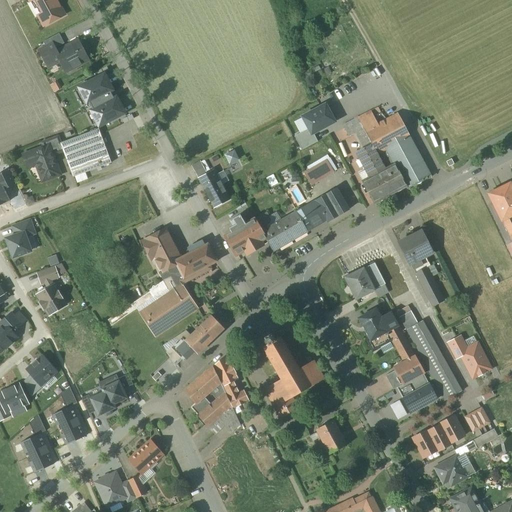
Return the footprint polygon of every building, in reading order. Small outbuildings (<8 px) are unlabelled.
[(35,0),(38,5),(37,8),(40,15),(38,16),(44,26),(64,15),(55,0),(35,0)] [(59,34),(43,42),(46,47),(52,44),(55,49),(64,44),(59,34)] [(61,61),(60,61),(64,68),(78,61),(80,64),(87,60),(77,41),(70,44),(71,46),(57,54),(61,61)] [(61,61),(57,54),(55,49),(52,44),(46,47),(39,51),(48,67),(60,61),(61,61)] [(104,74),(79,87),(87,103),(89,102),(110,91),(112,90),(104,74)] [(114,99),(110,91),(89,102),(93,110),(114,99)] [(93,110),(91,110),(99,126),(124,113),(116,97),(114,99),(93,110)] [(298,119),(309,139),(333,126),(322,106),(298,119)] [(370,111),(358,118),(364,130),(365,132),(378,125),(370,111)] [(378,125),(365,132),(372,145),(372,146),(405,129),(398,114),(378,125)] [(358,118),(349,123),(355,134),(364,130),(358,118)] [(349,123),(336,129),(342,141),(355,134),(349,123)] [(405,129),(372,146),(377,155),(376,156),(384,171),(395,165),(406,186),(405,187),(407,190),(431,177),(405,129)] [(98,130),(61,144),(63,152),(73,178),(111,164),(98,130)] [(58,137),(42,143),(44,149),(49,147),(52,156),(63,152),(61,144),(60,144),(58,137)] [(372,145),(357,154),(370,178),(384,171),(376,156),(377,155),(372,146),(372,145)] [(44,149),(25,156),(28,164),(36,162),(43,181),(59,175),(52,156),(49,147),(44,149)] [(326,161),(304,174),(311,186),(333,173),(326,161)] [(370,178),(362,182),(373,204),(405,187),(406,186),(395,165),(384,171),(370,178)] [(213,171),(198,179),(204,191),(220,182),(213,171)] [(275,179),(268,182),(271,188),(278,184),(275,179)] [(220,182),(204,191),(214,209),(229,201),(220,182)] [(510,184),(488,195),(502,222),(511,216),(511,187),(510,184)] [(325,196),(317,201),(316,201),(316,202),(296,213),(307,232),(311,230),(312,229),(315,228),(317,227),(320,225),(322,224),(321,224),(327,220),(327,221),(328,222),(329,222),(332,220),(334,219),(337,217),(339,216),(342,214),(344,213),(347,211),(348,211),(348,209),(347,209),(337,191),(336,189),(335,190),(327,195),(325,196)] [(267,213),(254,220),(262,233),(269,229),(267,227),(270,225),(271,221),(267,213)] [(269,229),(262,233),(267,241),(273,252),(307,232),(296,213),(269,229)] [(511,216),(502,221),(511,240),(511,216)] [(254,220),(225,237),(236,256),(254,245),(256,248),(267,241),(262,233),(254,220)] [(13,227),(16,236),(24,233),(25,237),(34,234),(30,221),(13,227)] [(180,259),(166,230),(143,242),(149,254),(151,253),(166,280),(180,273),(175,262),(180,259)] [(421,232),(398,243),(409,265),(410,265),(426,257),(433,254),(421,232)] [(16,236),(6,239),(13,258),(30,251),(25,237),(24,233),(16,236)] [(180,259),(175,262),(180,273),(182,276),(185,283),(211,270),(209,266),(217,262),(208,245),(180,259)] [(392,255),(374,264),(385,285),(392,300),(410,292),(392,255)] [(426,257),(410,265),(415,274),(427,268),(430,267),(426,257)] [(385,285),(374,264),(363,269),(374,290),(385,285)] [(55,266),(37,273),(41,284),(59,278),(55,266)] [(427,268),(415,274),(424,290),(435,284),(427,268)] [(363,269),(345,278),(356,300),(374,291),(374,290),(363,269)] [(166,280),(163,282),(149,291),(150,292),(108,321),(112,327),(154,298),(154,299),(168,290),(178,278),(182,276),(180,273),(166,280)] [(197,309),(178,278),(168,290),(169,293),(140,313),(155,337),(197,309)] [(435,284),(424,290),(432,307),(444,301),(435,284)] [(49,315),(66,305),(54,285),(37,295),(49,315)] [(375,310),(359,319),(370,338),(371,341),(387,332),(387,331),(388,330),(397,326),(391,314),(380,320),(375,310)] [(418,324),(411,312),(404,315),(399,318),(406,331),(418,324)] [(0,325),(1,327),(5,324),(13,333),(21,325),(11,313),(0,322),(0,325)] [(191,336),(185,342),(194,351),(197,354),(223,329),(212,317),(191,336)] [(461,392),(422,322),(418,324),(406,331),(444,401),(461,392)] [(13,333),(5,324),(1,327),(0,327),(0,351),(0,352),(17,337),(13,333)] [(415,357),(397,326),(388,330),(392,337),(394,341),(392,342),(404,362),(415,357)] [(387,332),(371,341),(370,338),(367,340),(373,351),(384,345),(382,342),(392,337),(388,330),(387,331),(387,332)] [(186,331),(175,338),(178,341),(166,353),(174,365),(180,359),(184,362),(194,351),(185,342),(191,336),(186,331)] [(299,369),(295,362),(297,361),(296,360),(294,362),(290,355),(292,354),(292,353),(290,354),(286,347),(288,346),(287,345),(285,346),(281,338),(280,337),(281,336),(280,336),(280,337),(276,337),(276,338),(275,336),(273,336),(272,336),(271,335),(265,339),(265,341),(264,341),(264,344),(262,347),(262,348),(261,347),(261,348),(263,349),(267,356),(265,357),(266,358),(268,357),(272,364),(270,365),(270,366),(272,365),(276,372),(274,373),(275,374),(277,373),(281,380),(269,387),(267,384),(264,386),(265,389),(264,390),(281,419),(299,409),(292,398),(310,388),(324,379),(314,361),(312,362),(310,359),(307,361),(309,364),(299,369)] [(466,350),(459,337),(447,344),(455,359),(461,356),(460,353),(466,350)] [(489,368),(477,344),(466,350),(460,353),(461,356),(472,378),(478,375),(479,376),(485,373),(484,372),(489,369),(489,368)] [(31,375),(41,386),(41,385),(56,372),(42,356),(27,370),(31,375)] [(238,380),(226,356),(212,367),(220,383),(222,388),(233,382),(238,380)] [(404,362),(394,368),(403,385),(424,374),(415,357),(404,362)] [(212,367),(185,391),(195,404),(196,404),(204,397),(210,392),(220,383),(212,367)] [(424,374),(403,385),(397,388),(402,399),(429,385),(429,386),(434,383),(428,372),(424,374)] [(41,386),(31,375),(24,381),(31,397),(43,387),(41,385),(41,386)] [(99,383),(104,392),(105,394),(108,392),(114,390),(111,385),(108,379),(99,383)] [(114,390),(108,392),(113,404),(126,398),(119,381),(111,385),(114,390)] [(233,382),(222,388),(233,409),(249,401),(244,391),(239,393),(233,382)] [(216,400),(211,405),(204,397),(196,404),(195,404),(190,408),(214,434),(224,426),(229,422),(228,421),(236,417),(233,409),(222,388),(220,383),(210,392),(216,400)] [(19,385),(0,393),(0,400),(1,402),(6,414),(7,413),(28,404),(19,385)] [(429,385),(402,399),(411,414),(437,400),(429,386),(429,385)] [(67,408),(72,406),(77,404),(70,387),(61,395),(67,408)] [(113,404),(108,392),(105,394),(104,392),(90,398),(98,415),(104,413),(105,415),(107,415),(111,413),(112,412),(110,409),(115,407),(113,404)] [(6,414),(1,402),(0,402),(0,421),(9,417),(7,413),(6,414)] [(67,408),(52,416),(66,446),(86,436),(72,406),(67,408)] [(489,423),(481,409),(465,418),(473,431),(489,423)] [(35,436),(40,434),(46,431),(38,415),(29,423),(35,436)] [(236,417),(228,421),(229,422),(224,426),(230,433),(240,425),(236,417)] [(427,431),(413,438),(424,458),(437,451),(437,452),(451,444),(450,443),(464,436),(453,417),(439,424),(440,425),(427,432),(427,431)] [(346,446),(333,421),(316,430),(329,454),(346,446)] [(305,427),(292,434),(296,441),(309,435),(305,427)] [(35,436),(20,443),(34,473),(54,464),(40,434),(35,436)] [(150,441),(128,461),(141,475),(163,455),(150,441)] [(281,444),(274,448),(282,463),(289,460),(281,444)] [(457,456),(435,468),(443,484),(453,479),(452,476),(455,474),(459,482),(468,477),(457,456)] [(115,473),(96,482),(107,506),(126,497),(115,473)] [(146,493),(138,477),(128,482),(136,498),(146,493)] [(471,490),(452,500),(453,499),(460,511),(485,511),(481,504),(479,505),(471,490)] [(378,511),(371,497),(361,502),(360,502),(355,504),(352,499),(326,511),(378,511)] [(90,511),(91,511),(84,503),(79,507),(82,511),(90,511)]
